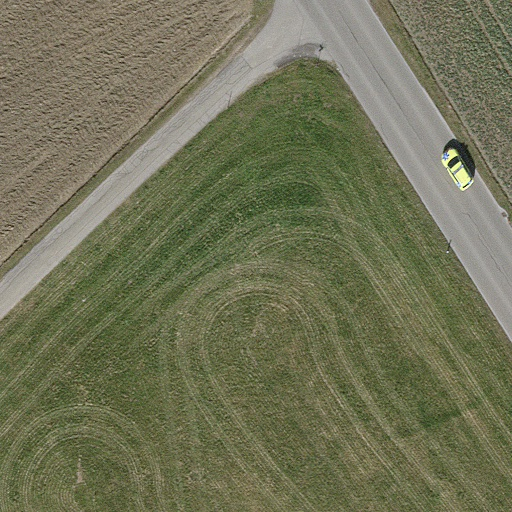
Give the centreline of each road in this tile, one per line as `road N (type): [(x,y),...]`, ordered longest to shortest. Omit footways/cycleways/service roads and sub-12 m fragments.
road 1 (unclassified): [(328,10),(227,91),(0,308)]
road 2 (tertiary): [(511,299),(328,10)]
